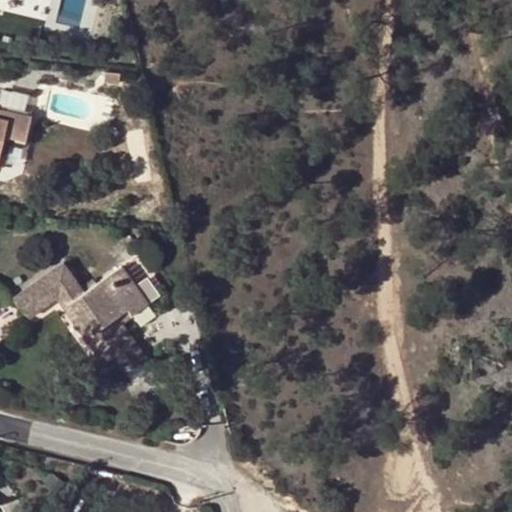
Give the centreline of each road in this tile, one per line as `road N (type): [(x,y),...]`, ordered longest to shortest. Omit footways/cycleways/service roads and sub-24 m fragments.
road 1 (track): [(439,511),(417,452),(393,325),(387,30),(399,0)]
road 2 (residential): [(233,511),(212,481),(0,425)]
road 3 (track): [(511,175),(470,0)]
